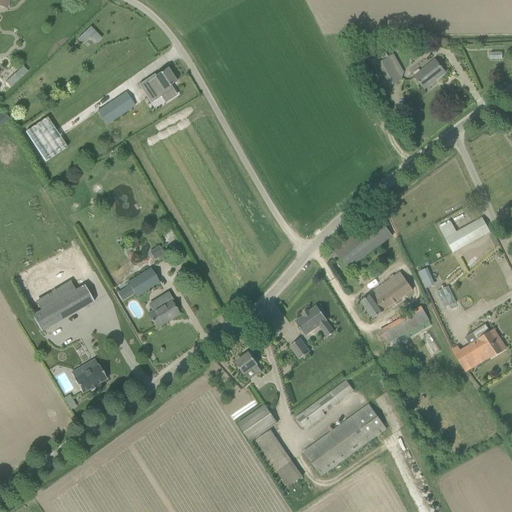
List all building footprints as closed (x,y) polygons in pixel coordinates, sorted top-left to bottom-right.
[(0,0),(0,6),(7,8),(9,0),(0,0)] [(373,66),(381,80),(386,89),(402,80),(389,57),(373,66)] [(414,76),(418,82),(424,89),(445,73),(435,60),(414,76)] [(176,82),(167,69),(155,77),(156,79),(145,86),(150,94),(161,87),(164,90),(176,82)] [(98,111),(107,125),(140,102),(131,89),(98,111)] [(77,142),(81,149),(107,134),(94,112),(92,113),(88,106),(80,111),(83,117),(78,120),(83,130),(78,133),(82,139),(77,142)] [(0,115),(4,123),(10,120),(5,112),(0,115)] [(333,251),(348,270),(393,236),(378,217),(333,251)] [(482,218),(456,233),(450,223),(440,229),(453,253),(490,232),(482,218)] [(166,257),(158,245),(149,251),(154,260),(158,258),(159,261),(166,257)] [(329,254),(334,259),(338,256),(333,251),(329,254)] [(137,297),(160,283),(151,269),(128,283),(137,297)] [(425,269),(418,272),(421,279),(429,276),(425,269)] [(361,303),(373,319),(413,290),(400,272),(374,291),(377,295),(373,298),(371,295),(361,303)] [(86,285),(76,290),(59,300),(69,317),(95,302),(86,285)] [(446,307),(456,302),(449,286),(439,290),(446,307)] [(179,314),(171,301),(173,300),(168,293),(149,304),(153,311),(148,314),(156,328),(179,314)] [(320,326),(323,332),(328,337),(335,332),(327,321),(317,306),(309,312),(308,311),(302,315),(303,316),(295,322),(306,336),(320,326)] [(388,347),(431,324),(422,307),(379,329),(388,347)] [(491,332),(486,325),(473,333),(478,342),(461,352),(458,347),(452,350),(455,355),(466,372),(490,357),(491,359),(503,351),(498,342),(501,340),(494,330),(491,332)] [(290,347),(299,360),(310,352),(301,339),(290,347)] [(249,381),(256,376),(262,371),(257,365),(249,353),(236,363),(249,381)] [(91,391),(96,388),(97,387),(96,386),(107,379),(99,365),(98,366),(95,360),(83,367),(86,373),(74,379),(82,394),(90,389),(91,391)] [(424,365),(410,374),(417,384),(430,375),(424,365)] [(346,381),(296,418),(305,430),(325,415),(323,413),(354,390),(346,381)] [(77,407),(71,398),(66,397),(64,398),(71,410),(77,407)] [(370,405),(304,453),(321,476),(386,429),(370,405)] [(238,424),(250,442),(277,423),(266,406),(238,424)]
